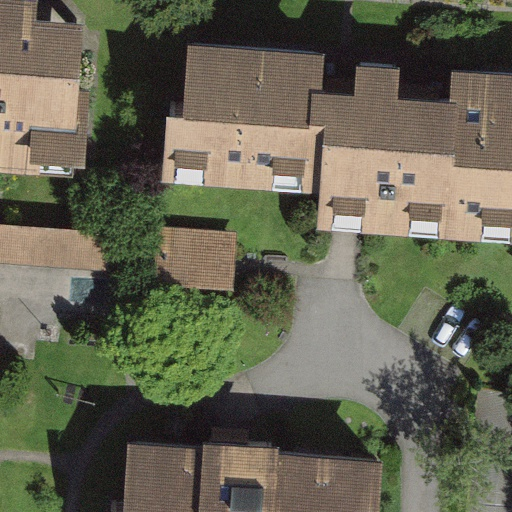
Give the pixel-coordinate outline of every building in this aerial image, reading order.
[(0,0),(0,156),(94,162),(102,6),(32,3),(31,0),(0,0)] [(332,43),(192,36),(189,95),(166,94),(162,177),(325,185),(323,223),(511,232),(511,68),(449,66),(448,89),(403,87),(405,57),(365,56),(363,88),(330,87),(332,43)] [(114,233),(0,226),(0,256),(112,263),(114,233)] [(242,233),(167,228),(164,274),(240,278),(242,233)] [(384,511),(388,459),(134,443),(130,507),(107,505),(106,511),(384,511)]
